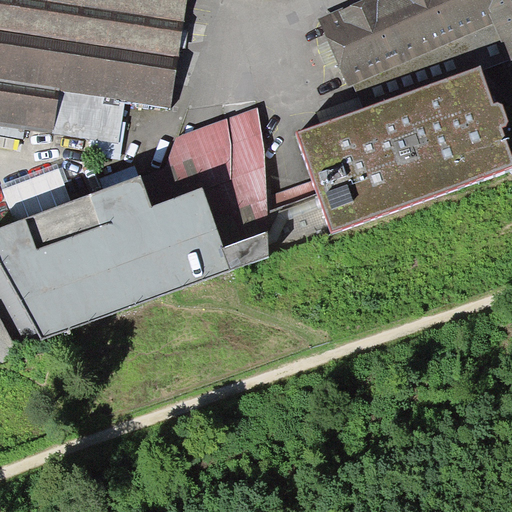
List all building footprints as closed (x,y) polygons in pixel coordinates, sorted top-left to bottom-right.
[(0,0),(0,123),(120,142),(126,100),(171,106),(187,0),(0,0)] [(511,0),(360,0),(319,18),(348,86),(353,84),(362,108),(480,66),(483,73),(510,58),(511,56),(511,0)] [(511,56),(510,58),(499,67),(511,83),(511,56)] [(362,108),(295,133),(313,181),(317,193),(331,232),(505,170),(511,167),(511,155),(501,127),(507,126),(508,120),(502,103),(498,101),(493,102),(483,73),(480,66),(362,108)] [(16,221),(0,226),(0,250),(41,340),(269,257),(331,232),(317,193),(268,211),(267,196),(265,156),(258,108),(175,136),(165,166),(141,174),(70,201),(16,221)] [(16,221),(70,201),(57,164),(1,184),(16,221)] [(313,181),(267,196),(268,211),(317,193),(313,181)]
